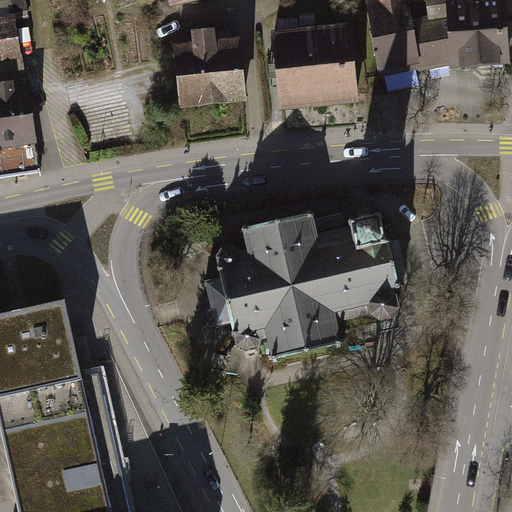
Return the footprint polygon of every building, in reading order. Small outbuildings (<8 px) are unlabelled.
[(367,0),(381,77),(418,70),(411,23),(410,19),(407,20),(404,0),(367,0)] [(454,0),(427,0),(431,20),(415,23),(411,23),(418,70),(422,69),(455,62),(451,3),(455,3),(454,0)] [(501,0),(455,3),(451,3),(455,62),(456,62),(456,66),(461,70),(476,70),(479,64),(479,62),(505,61),(501,0)] [(11,2),(0,3),(0,79),(22,76),(11,2)] [(190,39),(172,41),(179,107),(214,103),(248,100),(241,35),(216,37),(215,25),(189,28),(190,39)] [(349,29),(273,36),(281,106),(357,98),(349,29)] [(0,79),(0,172),(36,167),(22,76),(0,79)] [(312,216),(243,231),(247,248),(236,250),(229,245),(218,247),(213,254),(217,264),(232,331),(231,342),(240,349),(253,347),(260,336),(267,334),(272,358),(339,343),(334,319),(368,312),(377,317),(389,315),(397,306),(392,294),(377,210),(341,216),(343,228),(316,234),(312,216)] [(0,313),(0,395),(81,378),(65,300),(21,309),(0,313)] [(0,395),(0,511),(111,511),(94,436),(81,378),(0,395)]
